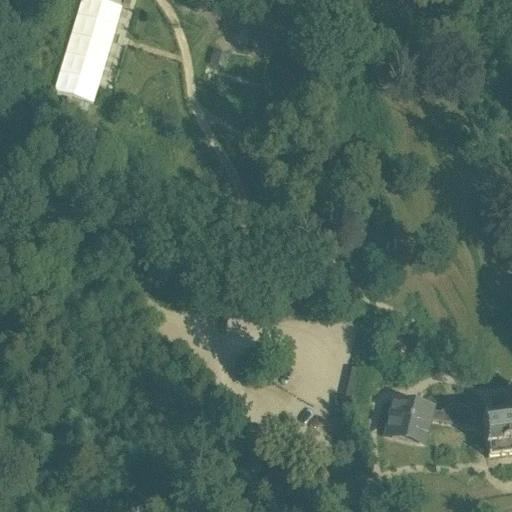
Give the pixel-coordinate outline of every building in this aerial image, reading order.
[(92,104),(121,8),(93,0),(82,0),(54,92),(92,104)] [(227,56),(212,51),(209,62),(224,66),(227,56)] [(511,398),(504,399),(507,418),(481,422),(481,423),(483,435),(486,456),(511,452),(511,398)] [(424,445),(429,422),(432,413),(393,404),(385,436),(424,445)] [(440,415),(432,413),(429,422),(483,435),(481,423),(475,422),(474,420),(473,419),(471,416),(470,414),(467,412),(465,411),(464,410),(460,409),(459,409),(457,408),(455,408),(453,408),(451,409),(449,409),(446,410),(444,411),(443,412),(442,414),(440,415)]
